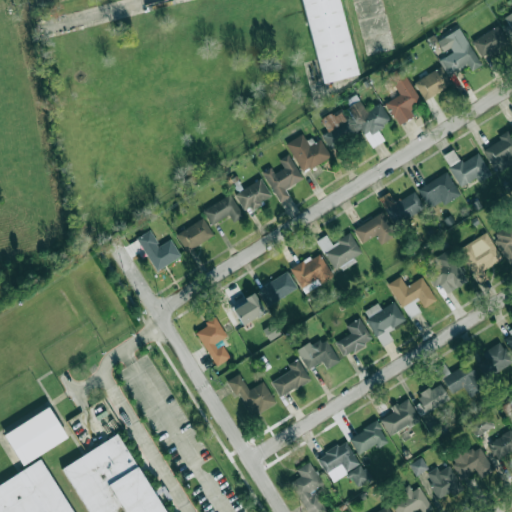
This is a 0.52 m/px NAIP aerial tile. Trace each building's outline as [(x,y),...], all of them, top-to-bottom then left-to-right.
[(298,0),(317,84),(355,75),(338,0),(298,0)] [(472,40),(481,59),(509,44),(499,26),(472,40)] [(467,64),(471,71),(480,66),(460,28),(437,40),(444,54),(439,57),(448,73),(467,64)] [(398,125),(413,116),(410,110),(421,102),(400,67),(388,75),(399,94),(385,103),(398,125)] [(423,100),(451,85),(442,67),(414,81),(423,100)] [(391,121),(380,102),(365,111),(356,95),(345,101),(371,148),(384,140),(377,129),(391,121)] [(327,147),(352,140),(344,110),(321,116),(326,133),(324,134),(327,147)] [(511,162),(509,157),(511,155),(511,138),(508,132),(483,149),(498,173),(511,163),(511,162)] [(320,138),(307,144),(303,134),(287,142),(300,172),(330,158),(320,138)] [(478,153),(461,163),(453,149),(442,156),(460,187),(476,178),(479,182),(491,175),(478,153)] [(278,202),(289,197),(285,188),(302,180),(290,154),(279,159),(283,169),(274,173),(271,167),(263,171),(278,202)] [(417,189),(429,210),(459,194),(447,172),(417,189)] [(271,198),(262,179),(234,192),(243,211),(271,198)] [(424,208),(414,191),(394,202),(388,192),(378,198),(394,226),(424,208)] [(228,215),(233,222),(243,216),(229,194),(202,211),(211,225),(228,215)] [(361,243),(376,236),(380,244),(395,237),(384,213),(353,227),(361,243)] [(176,232),(184,251),(213,238),(205,219),(176,232)] [(508,264),(511,261),(511,225),(493,235),(508,264)] [(155,271),(180,256),(170,239),(159,246),(150,230),(136,238),(155,271)] [(483,270),(502,259),(486,232),(459,249),(479,283),(487,278),(483,270)] [(317,240),(333,271),(362,256),(350,233),(331,243),(326,235),(317,240)] [(434,258),(437,264),(424,272),(434,287),(440,283),(446,293),(467,281),(448,250),(434,258)] [(331,279),(321,254),(291,266),(301,292),(331,279)] [(257,288),(266,305),(297,290),(288,272),(257,288)] [(387,284),(409,319),(422,310),(421,309),(436,300),(421,277),(406,286),(400,276),(387,284)] [(265,313),(255,293),(231,305),(241,325),(265,313)] [(377,304),(363,311),(381,346),(393,340),(387,330),(405,321),(395,301),(380,309),(377,304)] [(231,357),(220,340),(227,336),(215,317),(194,331),(217,366),(231,357)] [(343,357),(372,340),(359,317),(345,325),(350,334),(335,342),(343,357)] [(297,352),(307,370),(322,361),(326,369),(339,361),(324,336),(297,352)] [(481,354),(493,373),(511,361),(511,359),(501,341),(481,354)] [(287,364),(290,370),(271,381),(279,396),(310,381),(298,358),(287,364)] [(450,394),(463,387),(468,397),(484,389),(469,361),(449,372),(445,363),(436,368),(450,394)] [(275,403),(263,381),(248,389),(239,373),(226,380),(235,396),(240,393),(252,416),(275,403)] [(414,406),(420,416),(449,400),(440,383),(418,395),(422,402),(414,406)] [(380,420),(390,437),(420,419),(407,398),(390,408),(393,412),(380,420)] [(4,435),(50,406),(70,437),(23,466),(4,435)] [(493,427),(486,413),(468,423),(475,436),(493,427)] [(357,455),(386,441),(377,422),(348,436),(357,455)] [(511,451),(511,453),(511,431),(511,429),(488,443),(497,459),(511,451)] [(0,511),(0,486),(41,461),(67,502),(73,511),(91,511),(64,469),(118,436),(165,511),(0,511)] [(348,474),(354,487),(367,480),(348,441),(318,456),(331,482),(348,474)] [(476,471),(480,478),(493,470),(478,444),(450,461),(461,479),(476,471)] [(409,464),(415,475),(428,469),(422,457),(409,464)] [(295,469),(299,476),(289,482),(306,511),(325,511),(327,511),(313,488),(321,484),(309,461),(295,469)] [(438,499),(451,493),(452,495),(462,491),(450,465),(438,471),(437,467),(426,473),(438,499)] [(412,511),(420,508),(421,511),(425,511),(431,509),(420,486),(411,490),(409,485),(395,492),(399,499),(391,503),(395,511),(412,511)]
